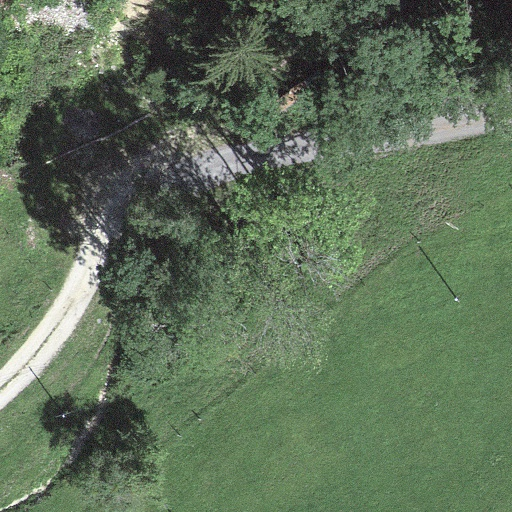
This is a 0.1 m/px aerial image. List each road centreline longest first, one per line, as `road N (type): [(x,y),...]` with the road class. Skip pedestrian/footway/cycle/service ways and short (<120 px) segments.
road 1 (unclassified): [(511,115),(214,159),(147,191),(98,243),(63,311),(0,388)]
road 2 (track): [(214,159),(232,130),(402,0)]
